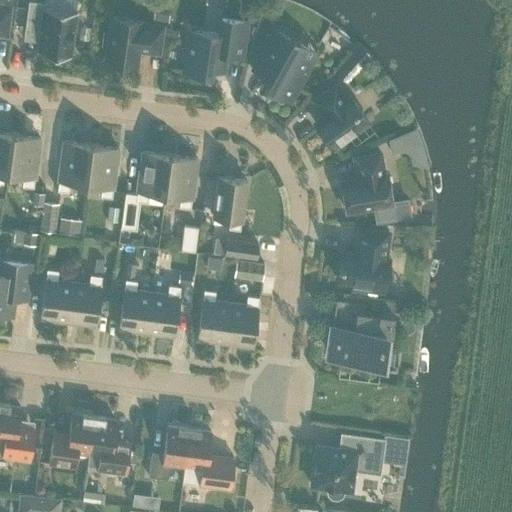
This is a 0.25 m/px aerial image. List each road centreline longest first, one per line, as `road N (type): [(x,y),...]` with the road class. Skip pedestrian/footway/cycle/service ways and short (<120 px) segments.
road 1 (residential): [(279,397),(297,216),(291,180),(273,150),(230,122),(0,91)]
road 2 (residential): [(279,397),(0,359)]
